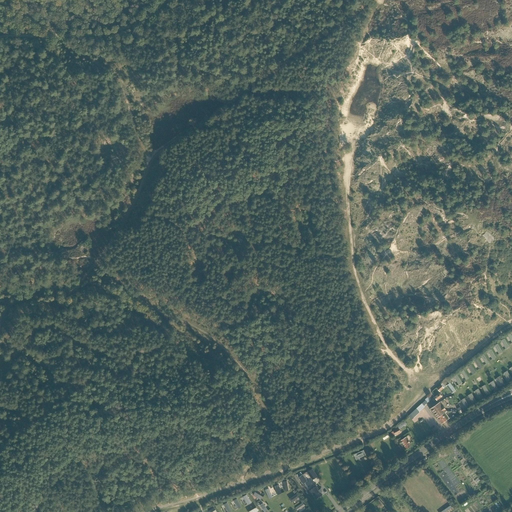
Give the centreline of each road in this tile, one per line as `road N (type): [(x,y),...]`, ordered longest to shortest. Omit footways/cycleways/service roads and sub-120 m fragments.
road 1 (track): [(148,162),(105,254),(119,284),(159,316),(201,326),(262,392),(267,423),(240,483)]
road 2 (track): [(511,320),(367,436),(153,511)]
road 3 (track): [(365,0),(148,162)]
road 4 (tertiary): [(339,511),(495,401)]
road 5 (unknown): [(0,330),(13,300),(73,291),(105,254)]
